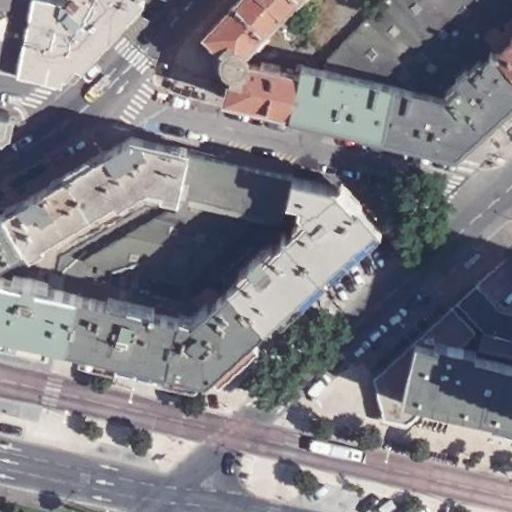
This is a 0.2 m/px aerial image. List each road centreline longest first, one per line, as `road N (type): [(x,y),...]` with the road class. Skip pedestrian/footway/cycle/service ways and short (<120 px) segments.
road 1 (motorway): [(511,486),(0,442)]
road 2 (primary): [(166,493),(501,193)]
road 3 (residential): [(501,193),(90,105)]
road 4 (motorway): [(0,485),(283,511)]
road 5 (primary): [(166,493),(0,455)]
road 6 (primary): [(186,0),(90,105)]
